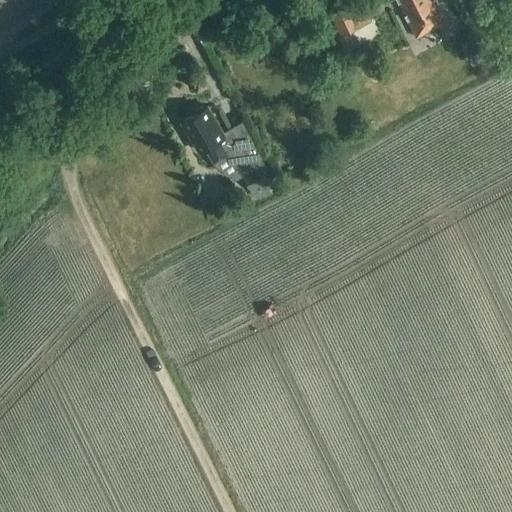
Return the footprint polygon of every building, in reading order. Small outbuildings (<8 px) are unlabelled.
[(340,35),(359,26),(349,4),(348,4),(345,0),(340,0),(328,6),(331,12),(330,13),(340,35)] [(398,0),(416,35),(446,20),(435,0),(398,0)] [(470,13),(453,17),(456,31),(473,28),(470,13)] [(225,133),(208,105),(182,120),(200,150),(203,149),(212,164),(233,181),(262,164),(239,125),(225,133)] [(271,182),(261,165),(243,175),(253,192),(271,182)]
